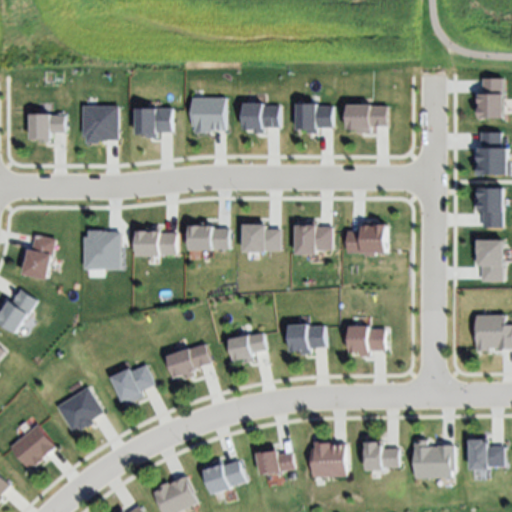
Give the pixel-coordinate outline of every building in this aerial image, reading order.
[(477,111),(503,115),(502,72),(482,70),(480,84),(474,87),(477,111)] [(191,129),(227,126),(227,92),(189,92),(191,129)] [(239,122),(252,127),(264,131),(265,123),(277,122),(279,100),(264,98),(252,94),(241,95),(239,122)] [(294,122),(305,125),(311,132),(318,128),(328,123),(334,122),(331,98),(315,101),(312,94),(293,95),(294,122)] [(346,128),(373,130),(370,119),(388,121),(386,98),(370,99),(344,96),(346,128)] [(82,141),(121,135),(117,100),(82,101),(82,141)] [(134,127),(146,127),(145,134),(157,132),(172,126),(171,101),(157,101),(131,101),(134,127)] [(28,133),(52,136),(53,129),(66,128),(65,108),(51,107),(27,107),(28,133)] [(477,171),(507,172),(506,141),(499,141),(499,125),(479,126),(477,141),(471,156),(477,171)] [(473,181),(475,208),(480,213),(483,223),(501,223),(501,181),(485,178),(473,181)] [(188,244),(227,246),(229,223),(212,225),(206,217),(185,219),(188,244)] [(239,248),(280,250),(281,223),(265,223),(260,217),(242,218),(239,248)] [(386,249),(346,250),(345,227),(358,228),(358,217),(385,217),(386,249)] [(295,251),(315,252),(315,245),(331,243),(329,223),(315,224),(313,219),(294,218),(295,251)] [(175,252),(179,226),(161,227),(134,223),(134,250),(175,252)] [(121,263),(120,226),(84,231),(82,265),(121,263)] [(44,272),(55,235),(33,229),(32,244),(26,243),(17,268),(44,272)] [(473,260),(480,260),(482,278),(503,278),(502,233),(474,235),(473,260)] [(0,301),(0,323),(14,333),(39,294),(17,285),(11,296),(4,293),(0,301)] [(475,348),(511,348),(511,310),(472,310),(475,348)] [(287,345),(297,345),(298,351),(311,349),(308,342),(326,342),(325,319),(306,321),(303,316),(287,318),(285,332),(287,345)] [(346,345),(356,351),(370,353),(368,345),(385,345),(386,322),(367,324),(365,317),(348,318),(343,333),(346,345)] [(230,354),(266,345),(262,328),(249,330),(229,332),(230,354)] [(171,372),(212,360),(205,337),(185,342),(166,348),(171,372)] [(146,364),(156,384),(146,389),(148,393),(124,405),(111,377),(135,365),(136,368),(146,364)] [(75,432),(96,420),(95,412),(102,406),(85,381),(56,399),(75,432)] [(48,460),(37,468),(36,466),(32,469),(14,447),(41,425),(59,447),(46,458),(48,460)] [(467,433),(467,467),(504,461),(501,442),(485,442),(484,432),(467,433)] [(411,434),(428,433),(428,441),(452,441),(451,469),(448,476),(412,476),(411,434)] [(361,436),(382,435),(382,444),(398,442),(401,463),(363,467),(361,436)] [(311,472),(346,472),(345,439),(311,438),(306,454),(311,472)] [(259,469),(295,466),(293,445),(276,450),(274,444),(253,445),(259,469)] [(224,460),(226,466),(242,461),(248,480),(232,486),(234,490),(215,496),(205,466),(224,460)] [(0,471),(8,479),(0,489),(0,471)] [(202,502),(183,511),(166,511),(156,492),(188,475),(202,502)] [(0,499),(9,491),(0,481),(0,499)]
